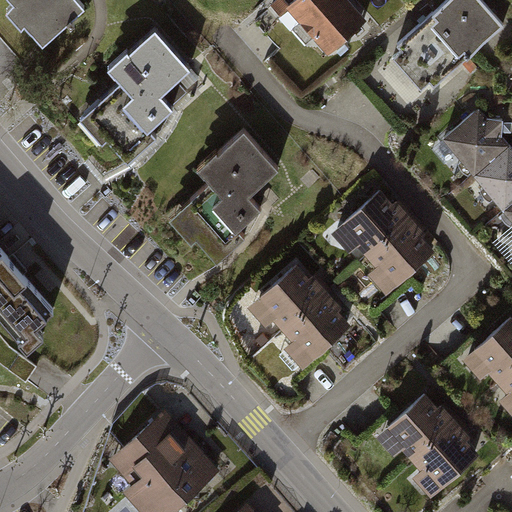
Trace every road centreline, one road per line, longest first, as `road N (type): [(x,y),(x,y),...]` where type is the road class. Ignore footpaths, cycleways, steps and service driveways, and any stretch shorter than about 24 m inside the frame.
road 1 (residential): [(335,511),(163,326)]
road 2 (residential): [(163,326),(0,160)]
road 3 (residential): [(0,487),(34,465),(163,326)]
